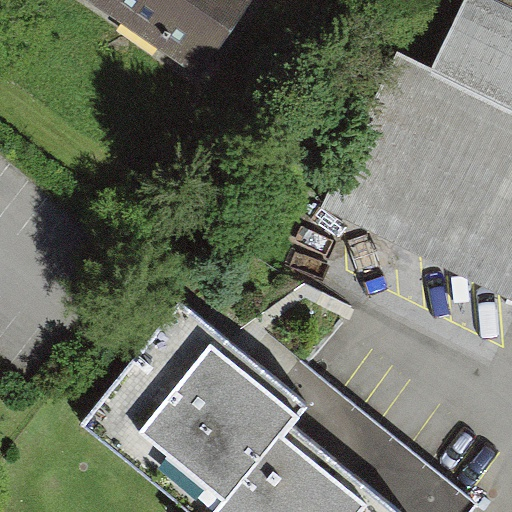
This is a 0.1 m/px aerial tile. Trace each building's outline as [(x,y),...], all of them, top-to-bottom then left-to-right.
[(83,0),(202,80),(256,0),(83,0)] [(401,56),(325,209),(511,301),(511,0),(466,0),(431,71),(401,56)] [(83,422),(190,511),(213,511),(285,427),(301,409),(275,387),(180,308),(83,422)] [(299,358),(275,387),(301,409),(285,427),(387,511),(468,511),(477,502),(299,358)] [(387,511),(285,427),(213,511),(387,511)]
